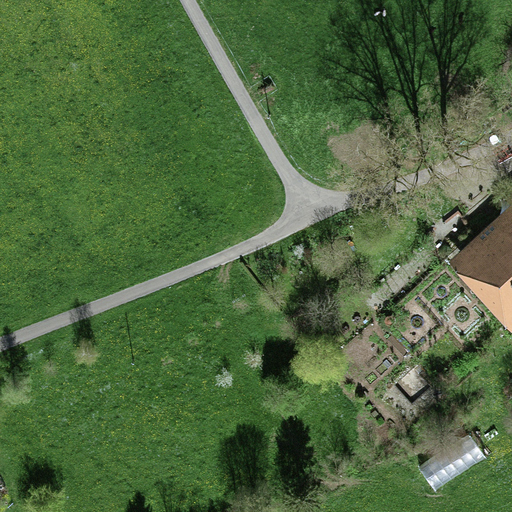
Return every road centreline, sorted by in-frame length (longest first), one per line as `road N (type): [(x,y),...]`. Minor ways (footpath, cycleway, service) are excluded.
road 1 (residential): [(0,351),(310,218)]
road 2 (residential): [(186,0),(310,218)]
road 3 (residential): [(310,218),(511,134)]
